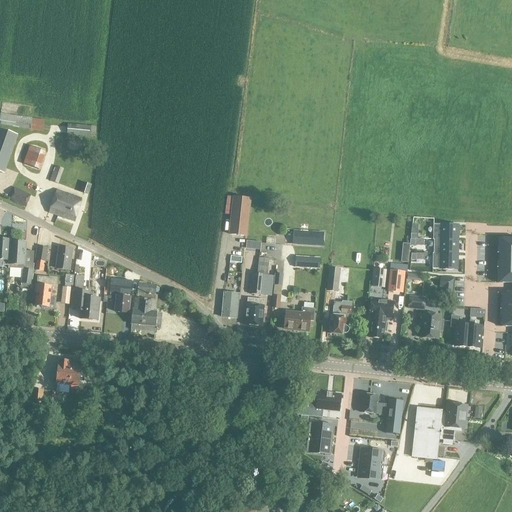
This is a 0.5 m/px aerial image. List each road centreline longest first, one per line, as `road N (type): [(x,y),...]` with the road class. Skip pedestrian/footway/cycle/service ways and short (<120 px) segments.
road 1 (unclassified): [(241,356),(176,288),(0,204)]
road 2 (tertiary): [(241,356),(0,330)]
road 3 (tertiary): [(481,381),(254,357)]
road 4 (residential): [(511,230),(472,229),(470,296),(490,296),(481,381)]
road 5 (residential): [(425,511),(511,384)]
road 6 (unclassified): [(172,511),(236,400)]
road 7 (residential): [(286,511),(257,424),(236,400)]
